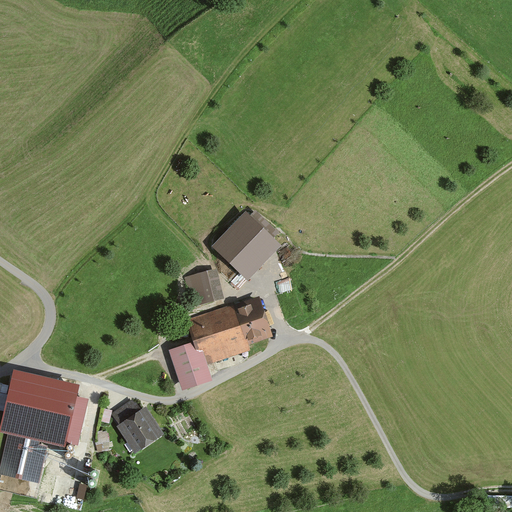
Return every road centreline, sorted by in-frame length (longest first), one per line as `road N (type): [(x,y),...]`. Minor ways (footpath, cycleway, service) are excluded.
road 1 (unclassified): [(21,357),(167,400),(282,345),(315,340),(342,363),(408,478),(439,496),(466,493)]
road 2 (track): [(48,303),(138,208),(228,74),(299,0)]
road 3 (track): [(301,338),(511,167)]
road 4 (unclassified): [(0,260),(34,284),(50,310),(47,330),(21,357)]
